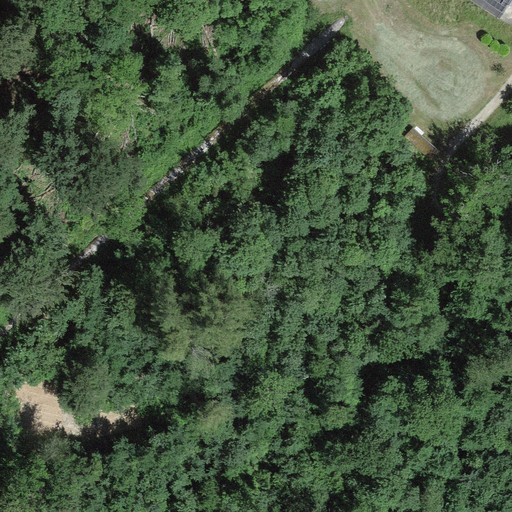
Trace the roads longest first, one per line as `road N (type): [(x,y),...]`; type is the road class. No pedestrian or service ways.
road 1 (track): [(428,217),(468,511)]
road 2 (track): [(428,217),(431,192),(456,147),(511,80)]
